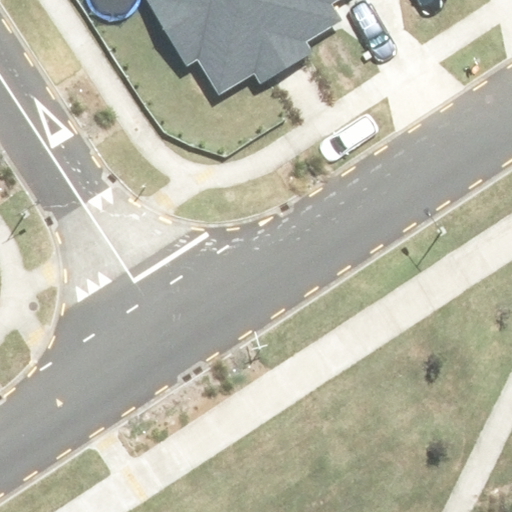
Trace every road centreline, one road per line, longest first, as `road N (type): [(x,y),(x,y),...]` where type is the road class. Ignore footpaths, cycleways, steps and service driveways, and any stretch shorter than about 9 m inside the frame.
road 1 (residential): [(170,338),(511,117)]
road 2 (residential): [(0,77),(170,338)]
road 3 (residential): [(0,449),(170,338)]
